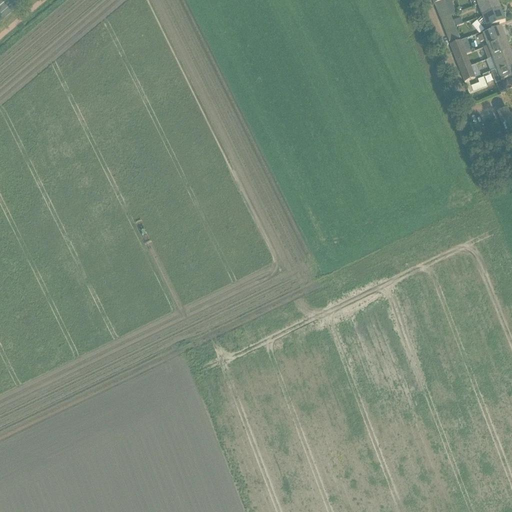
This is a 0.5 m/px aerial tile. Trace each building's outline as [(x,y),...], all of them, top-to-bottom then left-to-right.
[(477,6),(493,0),(473,0),(469,2),(471,8),(477,6)] [(493,0),(477,6),(481,18),(500,10),(496,0),(493,0)] [(435,8),(439,20),(450,16),(445,4),(435,8)] [(501,13),(500,10),(486,30),(496,26),(505,22),(505,21),(504,14),(502,14),(501,13)] [(439,20),(444,32),(454,28),(450,16),(439,20)] [(454,28),(444,32),(448,42),(458,38),(454,28)] [(482,48),(482,49),(505,40),(501,28),(477,37),(479,42),(484,41),(486,47),(482,48)] [(491,58),(491,59),(510,51),(505,40),(482,49),(487,60),(491,58)] [(449,45),(455,59),(465,55),(460,41),(449,45)] [(491,59),(496,71),(511,64),(511,56),(510,51),(491,59)] [(455,59),(459,71),(470,67),(465,55),(455,59)] [(511,64),(496,71),(490,73),(495,85),(501,82),(504,92),(511,88),(511,64)] [(469,82),(475,79),(470,67),(459,71),(464,83),(469,82)] [(469,82),(464,83),(465,86),(469,95),(473,93),(471,87),(469,82)] [(511,113),(509,114),(507,109),(496,113),(497,115),(499,121),(501,126),(502,126),(504,132),(504,133),(505,135),(511,132),(511,113)]
